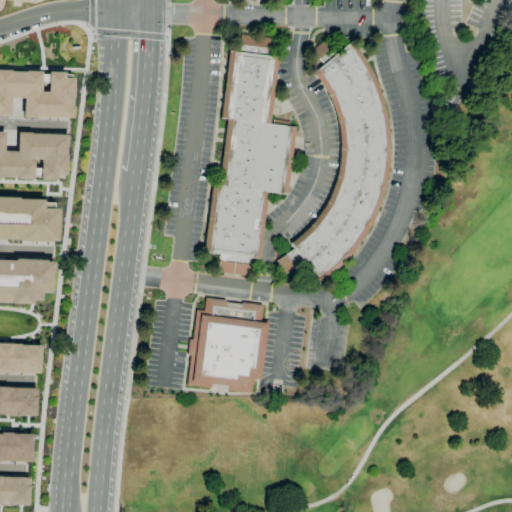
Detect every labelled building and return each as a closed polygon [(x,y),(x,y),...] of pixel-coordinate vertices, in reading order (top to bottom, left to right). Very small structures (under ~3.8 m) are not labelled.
[(245,276),(216,273),(219,254),(202,253),(211,185),(218,186),(226,119),(219,118),(227,52),(238,53),(240,34),(270,38),(268,57),(278,58),(269,125),(294,128),(286,195),(266,192),(258,259),(247,258),(245,276)] [(351,41),(353,43),(354,45),(356,47),(358,50),(359,52),(361,54),(362,56),(364,59),(365,61),(366,63),(368,66),(369,68),(370,70),(371,73),(373,75),(374,78),(375,80),(376,83),(377,85),(378,88),(379,90),(380,93),(380,95),(381,98),(382,100),(383,103),(383,106),(384,108),(385,111),(385,114),(386,116),(386,119),(387,122),(387,124),(387,127),(388,130),(388,132),(388,135),(388,138),(389,140),(389,143),(389,146),(389,148),(389,151),(389,154),(388,157),(388,159),(388,162),(388,165),(388,167),(387,170),(387,173),(386,175),(386,178),(385,181),(385,183),(384,186),(384,189),(383,191),(382,194),(381,196),(381,199),(380,202),(379,204),(378,207),(377,209),(376,212),(375,214),(374,217),(373,219),(372,222),(370,224),(369,226),(368,229),(367,231),(365,233),(364,236),(362,238),(361,240),(359,243),(358,245),(356,247),(355,249),(353,251),(351,253),(350,255),(348,257),(346,260),(344,262),(343,264),(341,265),(339,267),(337,269),(335,271),(333,273),(331,275),(329,276),(327,278),(325,280),(323,282),(320,283),(318,285),(317,286),(302,263),(283,276),(274,262),(293,250),(289,244),(290,243),(292,241),(294,240),(296,238),(298,236),(300,235),(302,233),(304,231),(306,229),(308,227),(310,225),(311,223),(313,221),(315,219),(316,217),(318,215),(319,212),(321,210),(322,208),(323,206),(325,203),(326,201),(327,199),(328,196),(329,194),(330,191),(331,189),(332,186),(333,184),(334,181),(335,179),(335,176),(336,173),(336,171),(337,168),(337,166),(338,163),(338,160),(338,158),(338,155),(339,152),(339,150),(339,147),(339,144),(338,142),(338,139),(338,136),(338,134),(337,131),(337,128),(336,126),(336,123),(335,120),(335,118),(334,115),(333,113),(332,110),(331,108),(331,105),(330,103),(329,100),(327,98),(326,95),(325,93),(324,91),(322,88),(321,86),(320,84),(318,82),(317,80),(315,77),(313,75),(312,73),(322,65),(311,50),(323,40),(335,54),(351,41)] [(0,70),(8,70),(8,71),(22,71),(22,70),(39,71),(39,74),(46,74),(46,71),(62,71),(62,74),(69,74),(69,78),(72,78),(71,97),(70,97),(69,106),(70,106),(70,117),(34,116),(34,117),(21,117),(21,98),(9,97),(8,117),(0,116),(0,70)] [(0,177),(14,178),(14,179),(31,179),(31,176),(38,177),(38,179),(54,180),(54,177),(61,178),(61,174),(64,174),(65,154),(63,154),(63,146),(64,146),(65,134),(28,133),(28,132),(15,132),(15,151),(2,151),(3,131),(0,131),(0,177)] [(0,196),(16,197),(16,198),(41,199),(41,202),(51,202),(51,208),(56,208),(55,241),(48,241),(48,242),(18,241),(18,240),(0,239),(0,196)] [(49,292),(39,292),(39,300),(30,300),(30,304),(0,302),(0,259),(13,260),(13,259),(44,260),(44,261),(52,261),(51,271),(50,271),(49,292)] [(251,393),(226,390),(226,389),(210,387),(210,389),(186,386),(189,356),(186,355),(188,339),(191,340),(195,311),(207,313),(209,298),(225,300),(224,302),(240,304),(241,302),(262,305),(260,320),(268,321),(261,380),(252,379),(251,393)] [(0,343),(19,344),(19,345),(38,345),(37,372),(0,370),(0,343)] [(0,387),(34,388),(33,416),(15,415),(15,416),(2,415),(2,414),(0,413),(0,387)] [(0,460),(28,461),(29,434),(12,434),(12,433),(0,432),(0,460)] [(0,504),(6,505),(6,504),(25,504),(26,478),(0,477),(0,504)]
